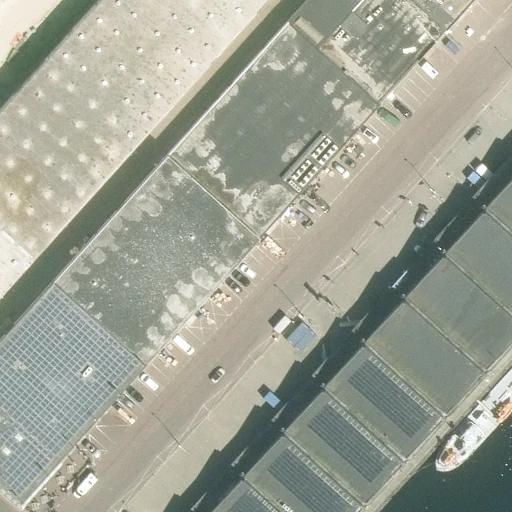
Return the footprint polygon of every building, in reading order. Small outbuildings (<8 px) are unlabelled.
[(0,294),(266,0),(97,0),(0,108),(0,294)] [(306,0),(288,21),(379,104),(446,31),(411,0),(306,0)] [(411,0),(446,31),(473,0),(411,0)] [(167,155),(259,238),(379,104),(288,21),(167,155)] [(147,362),(259,238),(167,155),(55,279),(80,301),(147,362)] [(354,511),(511,337),(511,174),(207,511),(354,511)] [(0,484),(20,502),(147,362),(80,301),(55,279),(0,339),(0,484)]
